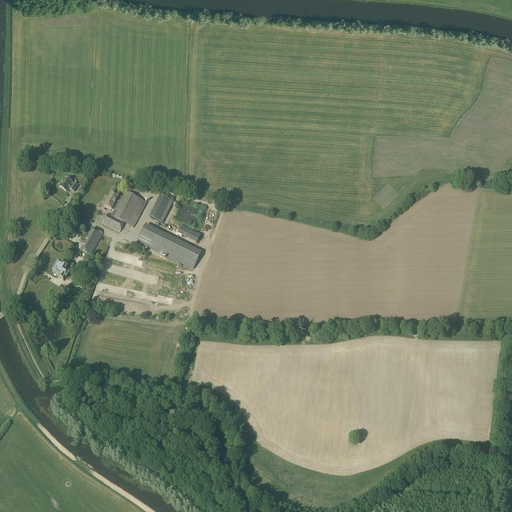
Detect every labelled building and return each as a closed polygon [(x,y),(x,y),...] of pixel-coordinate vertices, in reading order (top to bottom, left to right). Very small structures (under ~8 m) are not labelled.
[(74,192),(77,187),(72,183),(65,179),(59,187),(66,192),(68,189),(74,192)] [(147,203),(126,192),(122,198),(119,196),(112,192),(104,207),(112,210),(114,212),(112,216),(108,214),(103,224),(120,233),(124,223),(133,228),(147,203)] [(149,217),(162,224),(173,202),(160,196),(149,217)] [(193,271),(202,253),(146,225),(137,242),(193,271)] [(201,233),(180,226),(177,234),(199,241),(201,233)] [(90,256),(98,243),(102,234),(93,229),(81,251),(90,256)] [(201,244),(204,248),(209,242),(206,239),(201,244)] [(69,274),(73,266),(68,263),(66,266),(63,265),(63,266),(58,264),(53,273),(58,276),(60,277),(59,279),(63,281),(65,278),(66,279),(69,274)]
